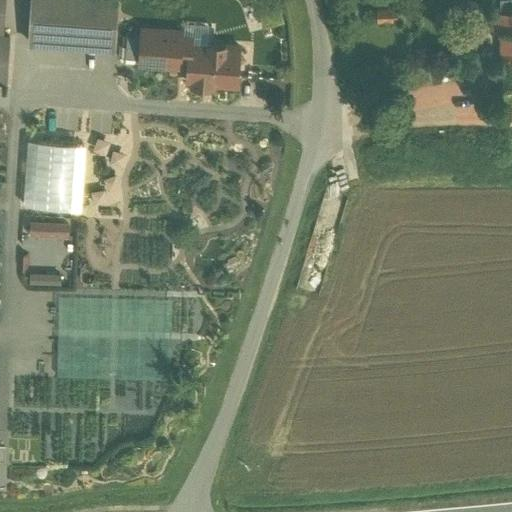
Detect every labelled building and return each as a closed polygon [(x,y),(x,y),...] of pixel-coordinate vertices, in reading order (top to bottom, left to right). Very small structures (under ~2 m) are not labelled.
[(118,0),(30,0),(27,45),(116,51),(118,0)] [(397,9),(377,10),(377,22),(397,21),(397,9)] [(511,12),(492,14),(493,27),(501,27),(502,56),(511,55),(511,12)] [(140,65),(179,68),(179,62),(181,37),(182,32),(142,29),(140,65)] [(10,35),(0,34),(0,84),(7,85),(10,35)] [(192,38),(181,37),(179,62),(188,63),(187,82),(192,83),(192,85),(213,87),(213,84),(237,86),(238,63),(244,59),(239,52),(239,46),(192,43),(192,38)] [(511,55),(502,56),(505,107),(511,106),(511,55)] [(27,206),(83,207),(84,141),(28,141),(27,206)] [(69,222),(30,221),(30,237),(69,238),(69,222)] [(29,255),(17,255),(17,271),(29,270),(29,255)] [(61,273),(30,272),(29,284),(61,285),(61,273)] [(60,338),(58,375),(167,379),(168,355),(152,354),(152,329),(83,327),(83,339),(60,338)]
